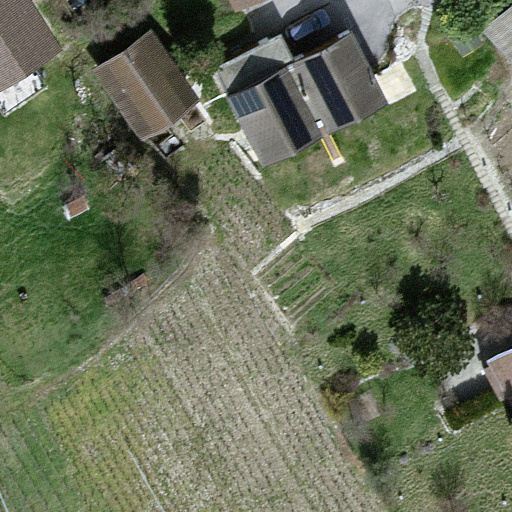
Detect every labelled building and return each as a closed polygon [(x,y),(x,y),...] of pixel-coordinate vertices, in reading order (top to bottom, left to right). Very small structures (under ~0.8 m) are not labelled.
[(28,0),(0,0),(0,86),(59,47),(28,0)] [(511,18),(493,35),(511,52),(511,18)] [(299,28),(220,72),(276,163),(397,98),(361,34),(316,59),(299,28)] [(154,32),(97,72),(151,141),(222,102),(154,32)] [(511,356),(499,364),(511,384),(511,356)]
